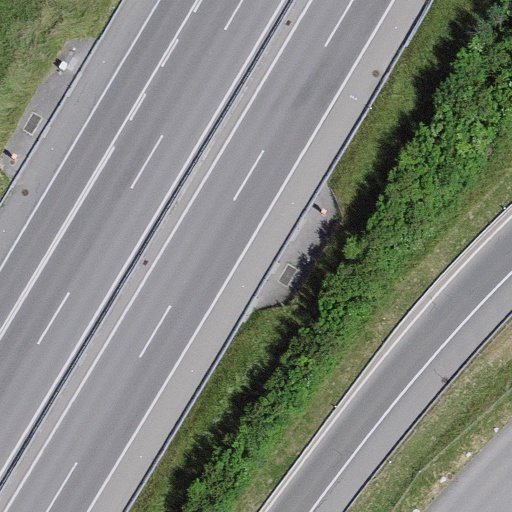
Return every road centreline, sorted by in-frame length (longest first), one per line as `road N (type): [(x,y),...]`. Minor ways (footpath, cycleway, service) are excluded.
road 1 (motorway): [(42,511),(344,0)]
road 2 (motorway): [(242,0),(0,414)]
road 3 (motorway): [(290,511),(399,367),(511,245)]
road 4 (motorway): [(178,0),(0,294)]
